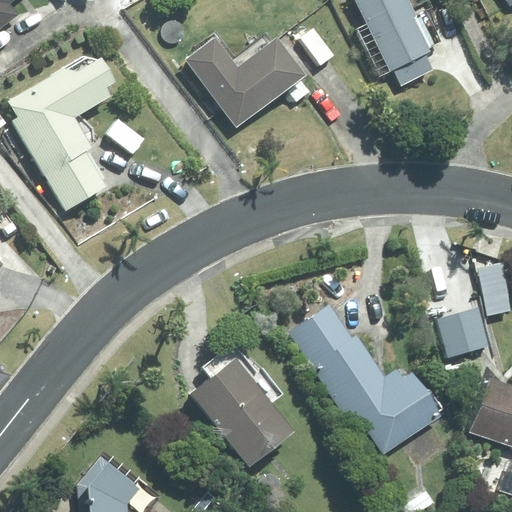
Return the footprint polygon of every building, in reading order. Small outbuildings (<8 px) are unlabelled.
[(0,0),(0,34),(14,24),(8,15),(27,0),(0,0)] [(423,68),(426,66),(409,34),(414,32),(397,0),(344,0),(387,82),(390,80),(399,97),(430,81),(423,68)] [(511,0),(498,0),(507,13),(511,10),(511,0)] [(307,28),(291,41),(316,73),(332,60),(307,28)] [(182,73),(233,140),(297,91),(270,56),(234,84),(210,52),(182,73)] [(59,84),(5,117),(14,131),(10,133),(62,219),(104,194),(84,162),(88,160),(71,133),(107,110),(103,104),(109,100),(95,75),(75,88),(59,84)] [(304,96),(314,109),(324,101),(316,88),(304,96)] [(491,259),(465,268),(483,325),(509,316),(491,259)] [(283,330),(346,422),(356,416),(379,450),(437,411),(408,367),(398,374),(392,365),(380,373),(352,332),(348,334),(325,301),(283,330)] [(433,317),(444,355),(484,344),(473,306),(433,317)] [(228,352),(183,388),(243,463),(288,426),(228,352)] [(511,381),(484,373),(466,430),(511,444),(511,381)] [(151,511),(147,508),(142,511),(133,511),(115,497),(128,481),(100,458),(91,468),(87,465),(72,483),(75,511),(151,511)] [(511,469),(493,465),(488,494),(511,498),(511,469)] [(422,487),(396,505),(401,511),(414,511),(431,499),(422,487)]
